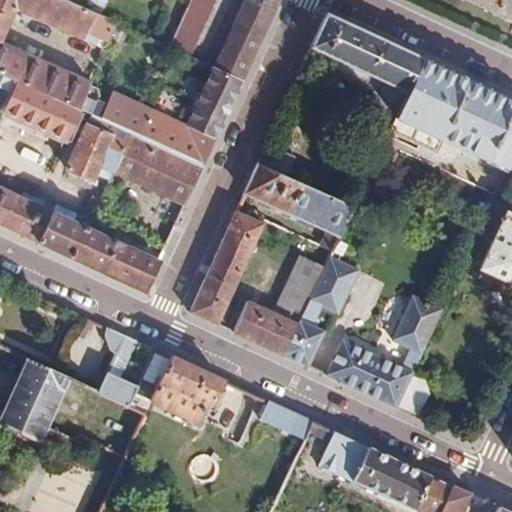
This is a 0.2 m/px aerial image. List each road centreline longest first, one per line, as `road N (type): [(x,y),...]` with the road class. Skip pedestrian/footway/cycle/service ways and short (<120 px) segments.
road 1 (tertiary): [(160,319),(490,471)]
road 2 (residential): [(160,319),(304,0)]
road 3 (residential): [(511,74),(348,0)]
road 4 (tertiary): [(0,246),(160,319)]
